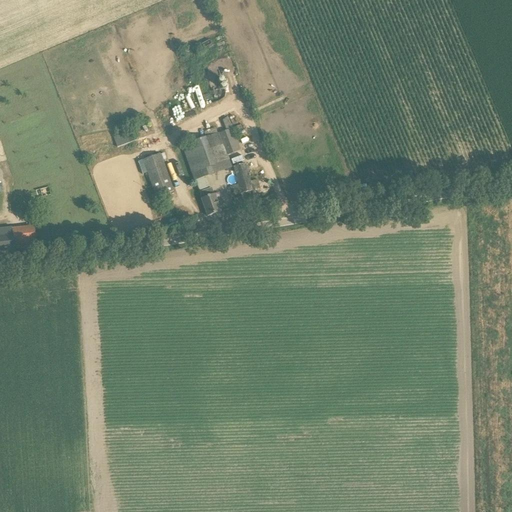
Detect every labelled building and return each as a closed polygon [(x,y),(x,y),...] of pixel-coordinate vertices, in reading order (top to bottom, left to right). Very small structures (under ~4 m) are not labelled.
[(198,85),(192,86),(197,109),(203,107),(198,85)] [(139,140),(135,129),(115,137),(119,148),(139,140)] [(218,133),(181,146),(194,181),(231,168),(227,156),(240,151),(232,129),(219,134),(218,133)] [(160,155),(143,161),(157,199),(174,192),(160,155)] [(254,191),(260,189),(257,180),(249,182),(245,164),(234,167),(238,185),(230,187),(233,196),(243,194),(246,204),(257,201),(254,191)] [(212,196),(210,189),(199,193),(201,199),(200,199),(207,217),(220,212),(214,195),(212,196)] [(0,251),(15,249),(37,247),(35,226),(2,230),(1,228),(0,228),(0,251)]
